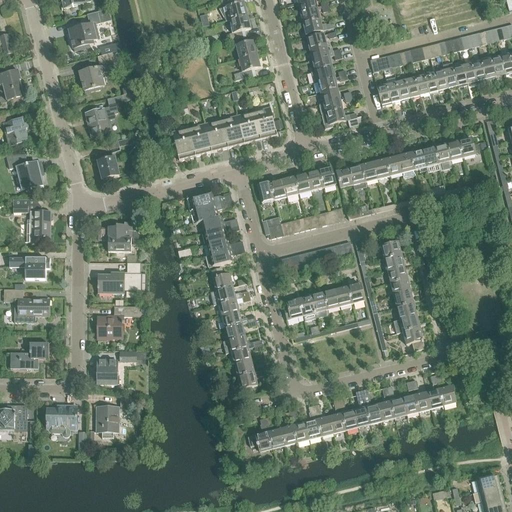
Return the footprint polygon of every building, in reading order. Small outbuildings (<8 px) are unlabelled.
[(61,0),(64,10),(91,4),(90,0),(61,0)] [(315,0),(298,4),(301,15),(318,11),(315,0)] [(225,19),(224,20),(226,23),(230,22),(248,18),(244,5),(236,7),(234,1),(222,4),(223,10),(220,11),(225,19)] [(318,11),(301,15),(304,26),(320,22),(318,11)] [(90,27),(69,32),(72,43),(71,43),(73,49),(74,49),(75,53),(83,51),(82,49),(94,46),(93,43),(97,42),(94,32),(97,31),(96,26),(109,23),(110,21),(109,15),(107,14),(102,15),(102,13),(88,16),(90,27)] [(248,18),(230,22),(234,35),(230,36),(231,42),(244,39),(242,33),(251,31),(248,18)] [(320,22),(304,26),(306,37),(323,33),(323,32),(327,31),(326,27),(326,26),(322,27),(320,22)] [(507,28),(501,30),(505,42),(510,40),(507,28)] [(501,30),(496,31),(499,43),(505,42),(501,30)] [(496,31),(490,32),(493,45),(499,43),(496,31)] [(490,32),(484,34),(488,46),(493,45),(490,32)] [(484,34),(479,35),(482,48),(488,46),(484,34)] [(479,35),(473,37),(476,49),(482,48),(479,35)] [(0,46),(3,46),(6,56),(14,54),(10,36),(1,38),(1,39),(0,39),(0,46)] [(324,37),(307,41),(310,52),(327,48),(324,37)] [(473,37),(467,38),(470,50),(476,49),(473,37)] [(467,38),(462,40),(465,52),(470,50),(467,38)] [(244,39),(231,42),(233,49),(237,48),(240,61),(257,56),(254,43),(245,46),(244,39)] [(462,40),(456,41),(459,53),(465,52),(462,40)] [(456,41),(450,42),(453,55),(459,53),(456,41)] [(450,42),(445,44),(448,56),(453,55),(450,42)] [(445,44),(439,45),(442,58),(448,56),(445,44)] [(439,45),(433,47),(436,59),(442,58),(439,45)] [(433,47),(428,48),(431,60),(436,59),(433,47)] [(340,51),(333,53),(328,53),(327,48),(310,52),(313,63),(330,59),(334,58),(341,56),(340,51)] [(428,48),(422,50),(425,62),(431,60),(428,48)] [(422,50),(416,51),(419,63),(425,62),(422,50)] [(416,51),(411,52),(414,65),(419,63),(416,51)] [(411,52),(405,54),(408,66),(414,65),(411,52)] [(405,54),(399,55),(402,68),(408,66),(405,54)] [(83,85),(82,85),(84,92),(84,91),(85,95),(94,93),(93,91),(104,88),(101,75),(108,73),(107,68),(115,66),(112,55),(98,58),(101,69),(80,74),(83,85)] [(399,55),(394,57),(397,69),(402,68),(399,55)] [(243,74),(239,75),(241,81),(254,78),(252,72),(261,70),(257,56),(240,61),(243,74)] [(511,61),(510,56),(501,58),(506,76),(506,77),(509,77),(509,76),(511,74),(511,61)] [(394,57),(388,58),(391,70),(397,69),(394,57)] [(388,58),(382,60),(385,72),(391,70),(388,58)] [(492,60),(491,58),(481,60),(482,63),(487,82),(496,80),(492,60)] [(506,76),(501,58),(492,60),(496,80),(500,79),(499,78),(506,76)] [(330,59),(313,63),(316,73),(332,69),(330,59)] [(382,60),(377,61),(379,73),(385,72),(382,60)] [(377,61),(371,63),(374,75),(379,73),(377,61)] [(482,63),(473,65),(477,84),(478,83),(478,84),(487,82),(482,63)] [(473,65),(463,68),(468,87),(471,86),(471,85),(477,84),(473,65)] [(453,67),(450,67),(448,68),(449,71),(444,72),(449,91),(449,92),(452,91),(452,90),(458,88),(454,70),(453,67)] [(468,87),(463,68),(454,70),(458,88),(459,88),(459,89),(468,87)] [(332,69),(316,73),(316,74),(311,75),(314,85),(318,84),(335,80),(332,69)] [(442,92),(449,91),(444,72),(444,70),(439,71),(440,74),(435,75),(439,93),(440,94),(443,93),(442,92)] [(20,82),(21,82),(19,73),(0,77),(0,87),(5,86),(9,102),(24,99),(20,82)] [(424,74),(415,77),(416,79),(420,98),(421,99),(424,98),(424,99),(430,97),(425,77),(424,74)] [(435,75),(425,77),(430,97),(433,96),(433,95),(439,93),(435,75)] [(414,99),(420,98),(416,79),(406,82),(411,100),(411,101),(414,100),(414,99)] [(335,80),(318,84),(321,95),(338,91),(335,80)] [(406,82),(397,84),(401,103),(402,103),(402,104),(405,103),(405,102),(411,100),(406,82)] [(395,104),(401,103),(397,84),(387,87),(392,106),(395,105),(395,104)] [(387,87),(378,89),(382,109),(392,106),(387,87)] [(130,89),(122,91),(124,97),(132,95),(130,89)] [(338,91),(321,95),(323,105),(324,105),(340,101),(338,91)] [(122,97),(107,101),(109,108),(116,106),(124,104),(122,97)] [(326,116),(343,112),(340,101),(324,105),(323,105),(319,106),(322,117),(326,116)] [(110,109),(86,115),(92,139),(114,134),(111,122),(112,121),(116,120),(115,116),(118,115),(116,106),(109,108),(110,109)] [(254,114),(261,142),(278,138),(271,110),(254,114)] [(326,116),(322,117),(325,131),(333,129),(332,126),(346,123),(343,112),(326,116)] [(254,114),(238,118),(245,146),(261,142),(254,114)] [(349,117),(350,122),(348,122),(348,123),(350,129),(366,125),(364,118),(357,120),(356,115),(349,117)] [(238,118),(221,122),(229,150),(245,146),(238,118)] [(6,132),(7,136),(5,136),(9,149),(30,143),(27,131),(29,130),(28,126),(25,126),(24,120),(3,125),(4,132),(6,132)] [(221,122),(205,126),(212,154),(229,150),(221,122)] [(205,126),(189,130),(196,158),(212,154),(205,126)] [(189,130),(172,135),(179,163),(196,158),(189,130)] [(493,149),(497,147),(499,147),(496,135),(490,136),(493,149)] [(119,149),(134,145),(132,139),(118,143),(119,149)] [(459,143),(463,160),(476,157),(472,140),(459,143)] [(459,143),(447,146),(451,163),(463,160),(459,143)] [(447,146),(435,149),(439,166),(441,172),(453,169),(451,163),(447,146)] [(435,149),(423,152),(427,169),(439,166),(435,149)] [(423,152),(410,155),(415,172),(427,169),(423,152)] [(101,158),(102,162),(98,163),(103,182),(119,178),(115,159),(113,160),(112,155),(101,158)] [(410,155),(398,159),(402,175),(404,180),(416,177),(415,172),(410,155)] [(42,173),(44,173),(42,165),(29,168),(26,156),(6,158),(10,171),(11,171),(16,192),(22,190),(22,191),(30,189),(31,191),(44,188),(41,178),(43,178),(42,173)] [(398,159),(386,162),(390,178),(402,175),(398,159)] [(386,162),(374,165),(378,181),(390,178),(386,162)] [(374,165),(362,168),(366,184),(378,181),(374,165)] [(362,168),(349,171),(354,188),(354,187),(355,192),(367,189),(366,184),(362,168)] [(332,170),(319,173),(324,190),(336,187),(332,170)] [(349,171),(337,174),(341,191),(354,188),(349,171)] [(319,173),(307,176),(311,193),(324,190),(319,173)] [(307,176),(295,179),(299,196),(311,193),(307,176)] [(295,179),(283,182),(287,199),(299,196),(295,179)] [(283,182),(271,185),(275,202),(287,199),(283,182)] [(271,185),(258,189),(262,205),(275,202),(271,185)] [(212,195),(187,201),(190,213),(211,208),(232,203),(231,196),(214,201),(212,195)] [(211,208),(190,213),(193,227),(202,224),(219,220),(217,214),(234,209),(232,203),(211,208)] [(44,241),(46,241),(50,241),(50,227),(50,223),(51,223),(51,213),(33,213),(33,211),(29,211),(29,214),(30,214),(30,226),(27,226),(27,244),(21,244),(21,245),(37,245),(37,240),(44,241)] [(336,212),(339,224),(345,223),(342,211),(336,212)] [(336,212),(331,213),(334,226),(339,224),(336,212)] [(331,213),(325,215),(328,227),(334,226),(331,213)] [(325,215),(319,216),(322,229),(328,227),(325,215)] [(319,216),(314,218),(317,230),(322,229),(319,216)] [(314,218),(308,219),(311,231),(317,230),(314,218)] [(221,219),(202,224),(204,235),(233,228),(231,222),(222,225),(221,219)] [(283,239),(280,226),(279,219),(267,222),(268,229),(274,228),(277,240),(283,239)] [(308,219),(302,221),(305,233),(311,231),(308,219)] [(446,220),(434,223),(437,234),(437,237),(450,233),(446,220)] [(302,221),(297,222),(300,234),(305,233),(302,221)] [(297,222),(291,223),(294,236),(300,234),(297,222)] [(291,223),(285,225),(288,237),(294,236),(291,223)] [(132,227),(132,225),(125,225),(125,227),(117,227),(117,229),(109,229),(109,231),(101,231),(101,243),(109,243),(109,254),(132,255),(132,247),(138,247),(139,231),(137,231),(137,228),(132,227)] [(280,226),(283,239),(288,237),(285,225),(280,226)] [(207,247),(227,242),(225,236),(240,233),(238,227),(233,228),(204,235),(202,235),(205,247),(207,247)] [(274,228),(268,229),(271,241),(277,240),(274,228)] [(366,263),(361,242),(361,241),(355,243),(361,267),(365,266),(364,263),(366,263)] [(227,242),(207,247),(210,257),(210,258),(244,249),(243,243),(228,247),(227,242)] [(344,246),(348,258),(353,256),(350,244),(344,246)] [(399,244),(382,249),(385,261),(402,257),(399,244)] [(344,246),(339,247),(342,259),(348,258),(344,246)] [(339,247),(333,248),(336,261),(342,259),(339,247)] [(333,248),(327,250),(331,262),(336,261),(333,248)] [(231,259),(245,255),(244,249),(210,258),(210,257),(206,258),(209,270),(232,264),(231,259)] [(327,250),(322,251),(325,264),(331,262),(327,250)] [(190,251),(179,254),(180,259),(191,256),(190,251)] [(322,251),(316,253),(319,265),(325,264),(322,251)] [(316,253),(310,254),(314,266),(319,265),(316,253)] [(310,254),(305,256),(308,268),(314,266),(310,254)] [(305,256),(299,257),(302,269),(308,268),(305,256)] [(299,257),(293,258),(297,271),(302,269),(299,257)] [(402,257),(385,261),(388,273),(405,269),(402,257)] [(293,258),(288,260),(291,272),(297,271),(293,258)] [(35,262),(35,260),(18,260),(18,270),(26,270),(26,281),(40,282),(40,279),(46,279),(46,271),(50,271),(50,260),(39,260),(39,262),(35,262)] [(288,260),(282,261),(285,274),(291,272),(288,260)] [(282,261),(276,263),(279,275),(285,274),(282,261)] [(141,265),(127,265),(127,276),(141,276),(141,265)] [(405,269),(388,273),(391,286),(408,281),(405,269)] [(222,271),(211,273),(216,294),(233,289),(230,277),(222,279),(221,272),(222,271)] [(99,289),(98,289),(98,292),(99,292),(99,296),(124,296),(124,293),(141,293),(141,276),(127,276),(125,276),(111,276),(111,278),(99,278),(99,289)] [(408,281),(391,286),(394,298),(411,294),(408,281)] [(365,303),(361,286),(348,289),(352,306),(365,303)] [(233,289),(216,294),(220,306),(236,302),(233,289)] [(348,289),(336,292),(340,309),(352,306),(348,289)] [(4,291),(4,299),(23,299),(23,291),(4,291)] [(336,292),(324,295),(328,312),(340,309),(336,292)] [(311,295),(311,298),(316,315),(317,321),(329,317),(328,312),(324,295),(319,296),(319,294),(311,296),(311,295)] [(411,294),(394,298),(397,310),(414,306),(411,294)] [(311,298),(299,301),(304,318),(316,315),(311,298)] [(236,302),(220,306),(223,318),(239,314),(238,307),(243,305),(242,300),(236,302)] [(27,325),(36,325),(36,318),(49,318),(50,302),(15,301),(15,325),(27,325)] [(288,310),(285,311),(287,322),(304,318),(299,301),(287,304),(288,310)] [(414,306),(397,310),(400,322),(417,318),(414,306)] [(123,319),(121,319),(121,316),(140,316),(140,309),(121,309),(115,309),(115,319),(98,319),(98,341),(123,341),(123,327),(124,327),(124,324),(123,324),(123,319)] [(239,314),(223,318),(226,330),(242,326),(248,325),(248,324),(247,320),(241,321),(239,314)] [(417,318),(400,322),(403,334),(420,330),(417,318)] [(242,326),(226,330),(229,342),(246,338),(242,326)] [(420,330),(403,334),(406,347),(413,345),(416,353),(425,351),(420,330)] [(246,338),(229,342),(232,355),(249,350),(246,338)] [(11,355),(11,371),(38,371),(38,361),(49,361),(49,346),(30,345),(30,355),(11,355)] [(249,350),(232,355),(235,367),(252,363),(249,350)] [(120,354),(120,364),(136,364),(136,354),(120,354)] [(98,363),(98,386),(97,386),(97,387),(118,387),(118,386),(117,386),(117,377),(118,378),(118,364),(118,363),(98,363)] [(252,363),(235,367),(238,379),(255,375),(252,363)] [(261,373),(255,375),(238,379),(243,398),(253,395),(251,395),(250,389),(258,387),(256,380),(262,378),(270,376),(269,371),(261,373)] [(439,391),(444,408),(456,405),(452,388),(439,391)] [(367,392),(362,393),(371,427),(383,424),(378,407),(371,409),(370,406),(372,406),(368,391),(367,392)] [(439,391),(427,395),(432,411),(444,408),(439,391)] [(361,409),(361,411),(354,413),(358,430),(371,427),(362,393),(357,394),(356,394),(360,409),(361,409)] [(427,395),(415,398),(419,414),(432,411),(427,395)] [(389,398),(391,404),(395,420),(407,417),(403,401),(396,403),(394,397),(389,398)] [(125,398),(124,410),(140,410),(140,398),(125,398)] [(415,398),(403,401),(407,417),(419,414),(415,398)] [(391,404),(378,407),(383,424),(395,420),(391,404)] [(334,436),(330,419),(322,421),(319,407),(314,408),(322,439),(334,436)] [(23,423),(23,433),(27,433),(27,408),(15,408),(12,408),(10,410),(10,413),(0,412),(0,432),(8,433),(8,431),(15,431),(15,423),(23,423)] [(47,411),(47,431),(49,431),(49,434),(51,435),(62,435),(63,438),(65,439),(67,439),(69,438),(70,435),(70,432),(77,432),(77,412),(77,409),(63,408),(63,411),(47,411)] [(314,408),(309,410),(312,423),(305,425),(309,442),(322,439),(314,408)] [(114,441),(114,435),(120,435),(120,425),(119,425),(119,410),(97,410),(97,434),(102,434),(102,440),(114,441)] [(295,410),(289,412),(289,414),(291,422),(293,428),(297,445),(309,442),(305,425),(297,427),(296,424),(298,424),(295,410)] [(354,413),(342,416),(346,433),(358,430),(354,413)] [(342,416),(330,419),(334,436),(346,433),(342,416)] [(256,438),(248,440),(251,449),(257,448),(259,448),(261,454),(273,451),(269,434),(267,429),(265,421),(260,422),(264,436),(256,438)] [(293,428),(281,431),(285,448),(297,445),(293,428)] [(281,431),(269,434),(273,451),(285,448),(281,431)] [(498,477),(476,482),(479,494),(501,489),(498,477)] [(501,489),(479,494),(474,496),(477,505),(482,504),(503,499),(501,489)] [(443,493),(433,495),(434,503),(445,500),(443,493)] [(503,499),(482,504),(483,511),(492,511),(506,509),(503,499)]
